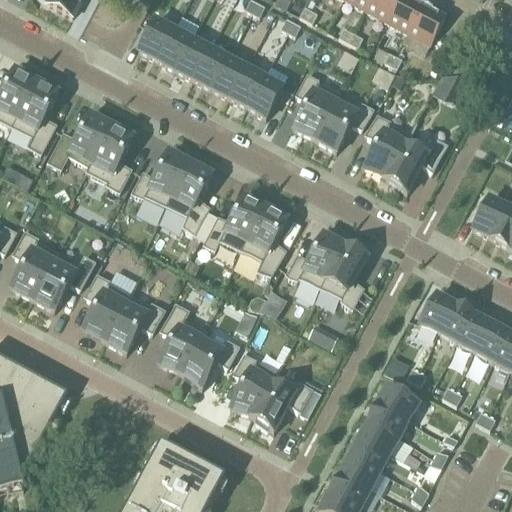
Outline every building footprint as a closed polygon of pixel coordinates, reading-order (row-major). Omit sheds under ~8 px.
[(50,0),(46,9),(71,23),(83,0),(50,0)] [(292,2),(287,0),(278,0),(274,10),(285,16),(292,2)] [(364,18),(373,0),(344,0),(341,5),(364,18)] [(387,30),(403,1),(400,0),(373,0),(364,18),(387,30)] [(403,1),(387,30),(407,41),(423,11),(414,6),(413,7),(403,1)] [(250,6),(244,16),(251,20),(257,9),(250,6)] [(257,9),(251,20),(258,24),(264,13),(257,9)] [(423,11),(407,41),(429,52),(444,24),(431,17),(432,16),(423,11)] [(305,27),(310,17),(304,13),(298,23),(305,27)] [(317,20),(310,17),(305,27),(311,30),(317,20)] [(286,25),(280,36),(287,40),(293,29),(286,25)] [(158,70),(175,38),(155,27),(138,59),(158,70)] [(293,29),(287,40),(294,43),(300,33),(293,29)] [(337,44),(347,50),(352,40),(343,35),(337,44)] [(158,70),(177,80),(194,48),(175,38),(158,70)] [(362,45),(352,40),(347,50),(357,55),(362,45)] [(213,58),(194,48),(177,80),(196,90),(213,58)] [(213,58),(196,90),(215,100),(232,68),(213,58)] [(389,72),(395,63),(388,59),(383,69),(389,72)] [(401,66),(395,63),(389,72),(396,76),(401,66)] [(232,68),(215,100),(234,110),(251,79),(232,68)] [(0,129),(10,135),(35,88),(13,76),(0,101),(0,129)] [(270,89),(251,79),(234,110),(253,120),(270,89)] [(306,109),(291,136),(313,148),(338,101),(317,90),(318,88),(306,82),(295,103),(306,109)] [(457,82),(446,104),(462,112),(473,91),(457,82)] [(35,88),(10,135),(31,146),(26,155),(40,162),(56,132),(44,126),(57,100),(35,88)] [(270,89),(253,120),(273,131),(290,99),(270,89)] [(338,101),(313,148),(335,160),(350,133),(361,139),(373,117),(361,111),(358,117),(337,106),(339,102),(338,101)] [(62,141),(47,170),(60,178),(67,164),(87,175),(85,179),(86,179),(111,133),(89,121),(75,147),(62,141)] [(376,152),(362,178),(384,190),(409,143),(388,132),(390,129),(376,122),(364,146),(376,152)] [(111,133),(86,179),(106,191),(105,193),(118,201),(131,177),(119,171),(133,144),(128,142),(128,139),(117,133),(115,135),(111,133)] [(409,143),(384,190),(406,202),(420,175),(432,181),(447,153),(435,147),(431,155),(409,143)] [(142,180),(130,201),(142,207),(143,206),(165,217),(190,170),(168,159),(153,186),(142,180)] [(190,170),(165,217),(186,229),(182,237),(194,243),(209,215),(197,209),(212,182),(207,180),(207,177),(196,171),(194,172),(190,170)] [(217,224),(202,252),(214,259),(218,250),(240,262),(265,215),(261,213),(262,210),(250,204),(248,206),(243,203),(229,230),(217,224)] [(488,205),(471,237),(490,247),(507,215),(488,205)] [(265,215),(240,262),(261,273),(256,282),(269,289),(285,259),(273,253),(287,227),(282,224),(283,221),(271,215),(269,217),(265,215)] [(511,217),(507,215),(490,247),(508,257),(511,248),(511,217)] [(0,239),(0,259),(4,262),(16,240),(4,234),(1,240),(0,239)] [(24,269),(10,295),(32,307),(57,260),(36,249),(38,246),(24,239),(11,262),(24,269)] [(296,262),(285,284),(296,290),(297,288),(319,300),(344,253),(322,241),(308,268),(296,262)] [(344,253),(319,300),(341,311),(340,313),(351,319),(363,298),(352,291),(366,264),(361,262),(362,259),(350,253),(348,255),(344,253)] [(57,260),(32,307),(54,319),(68,292),(80,298),(95,270),(83,263),(76,276),(55,265),(58,260),(57,260)] [(96,312),(82,338),(104,350),(129,303),(108,292),(109,289),(96,282),(83,305),(96,312)] [(418,333),(437,343),(454,311),(435,301),(418,333)] [(129,303),(104,350),(126,361),(139,336),(152,342),(164,318),(151,311),(149,314),(129,303)] [(171,348),(157,374),(179,386),(204,339),(183,328),(188,318),(175,311),(159,341),(171,348)] [(472,321),(454,311),(437,343),(455,353),(472,321)] [(472,321),(455,353),(473,362),(490,331),(472,321)] [(490,331),(473,362),(491,372),(508,340),(490,331)] [(204,339),(179,386),(201,397),(215,371),(227,378),(240,354),(226,347),(223,354),(203,343),(205,339),(204,339)] [(509,382),(511,375),(511,342),(508,340),(491,372),(509,382)] [(243,390),(229,417),(251,428),(276,382),(255,370),(257,368),(243,360),(231,384),(243,390)] [(0,502),(23,497),(20,487),(66,402),(0,366),(0,502)] [(411,375),(405,386),(413,390),(418,379),(411,375)] [(418,379),(413,390),(420,393),(425,383),(418,379)] [(276,382),(251,428),(255,430),(254,433),(266,439),(268,438),(273,440),(287,414),(299,420),(312,397),(298,390),(297,393),(276,382)] [(386,394),(376,413),(407,430),(418,411),(386,394)] [(447,394),(441,405),(448,409),(454,398),(447,394)] [(454,398),(448,409),(455,413),(461,402),(454,398)] [(376,413),(366,431),(398,448),(407,430),(376,413)] [(480,419),(474,430),(482,433),(487,423),(480,419)] [(487,423),(482,433),(489,437),(494,426),(487,423)] [(366,431),(356,449),(388,466),(398,448),(366,431)] [(446,442),(442,449),(453,455),(457,447),(446,442)] [(356,449),(347,467),(379,484),(388,466),(356,449)] [(159,452),(127,511),(209,511),(223,486),(159,452)] [(437,460),(433,467),(443,473),(447,465),(437,460)] [(347,467),(337,485),(369,502),(379,484),(347,467)] [(433,467),(429,474),(440,480),(443,473),(433,467)] [(337,485),(327,503),(344,511),(363,511),(369,502),(337,485)] [(417,496),(414,503),(424,508),(428,501),(417,496)] [(344,511),(327,503),(322,511),(344,511)] [(414,503),(410,510),(414,511),(422,511),(424,508),(414,503)]
